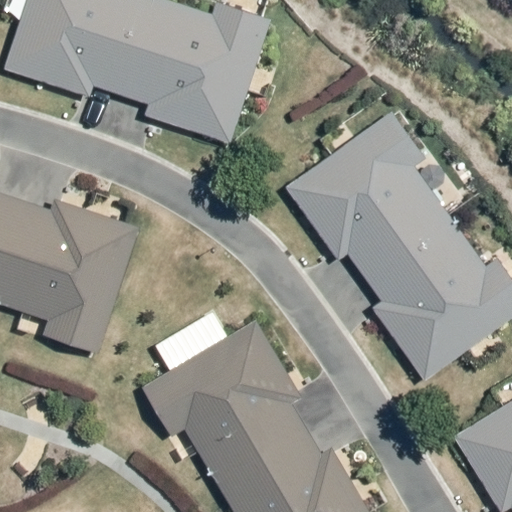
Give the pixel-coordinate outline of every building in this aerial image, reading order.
[(26,0),(3,72),(234,138),(280,16),(237,0),(219,0),(217,7),(193,0),(26,0)] [(291,183),(431,376),(511,321),(511,264),(503,253),(489,263),(421,158),(431,152),(399,110),(291,183)] [(148,224),(0,177),(0,302),(50,320),(48,335),(107,352),(148,224)] [(376,511),(261,317),(144,381),(174,434),(186,427),(238,511),(376,511)] [(511,511),(511,399),(458,431),(508,511),(511,511)]
